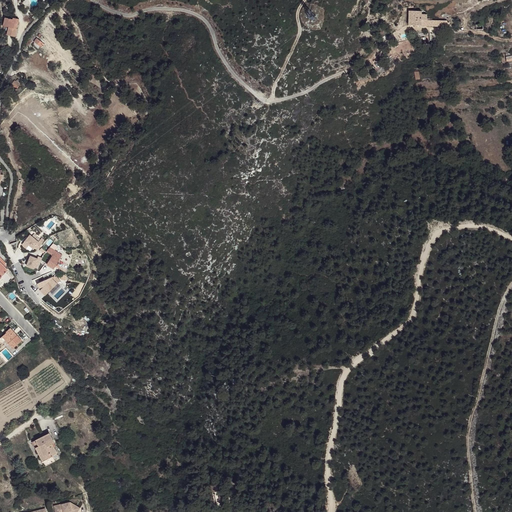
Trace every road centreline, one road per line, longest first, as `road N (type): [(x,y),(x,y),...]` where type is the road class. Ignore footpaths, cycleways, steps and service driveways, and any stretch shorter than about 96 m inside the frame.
road 1 (track): [(332,511),(325,467),(342,378),(415,306),(427,245),(439,233),(478,224),(511,237)]
road 2 (residential): [(93,0),(134,17),(199,11),(226,63),(268,100),(349,70)]
road 3 (track): [(475,511),(470,420),(511,283)]
road 4 (residential): [(0,117),(27,30),(52,0)]
